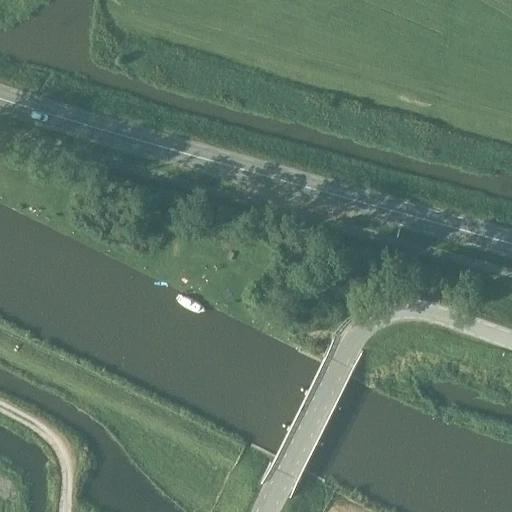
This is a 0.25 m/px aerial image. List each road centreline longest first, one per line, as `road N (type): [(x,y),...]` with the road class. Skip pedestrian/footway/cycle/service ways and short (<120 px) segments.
road 1 (primary): [(511,245),(0,99)]
road 2 (unclassified): [(263,511),(355,330),(369,319),(414,311),(511,341)]
road 3 (track): [(0,409),(56,442),(64,511)]
